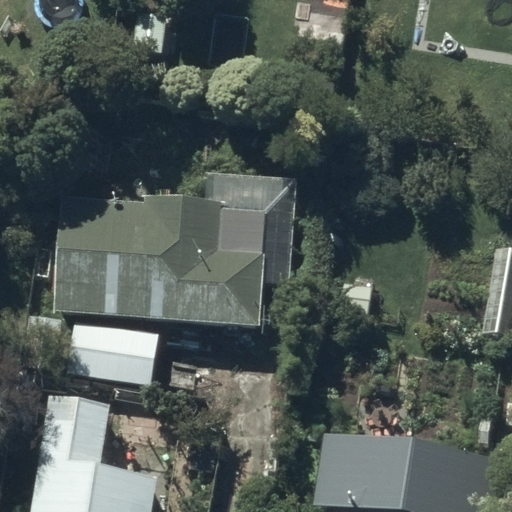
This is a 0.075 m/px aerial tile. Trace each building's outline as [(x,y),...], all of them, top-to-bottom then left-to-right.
[(148,198),(61,194),(56,306),(261,317),(263,286),(288,287),(294,175),(205,171),(205,187),(148,185),(148,198)] [(511,245),(494,244),(487,310),(511,312),(511,245)] [(75,320),(67,370),(148,384),(156,333),(75,320)] [(112,396),(50,387),(32,511),(149,511),(155,471),(102,464),(112,396)] [(499,511),(507,461),(323,433),(313,502),(329,505),(328,511),(499,511)]
